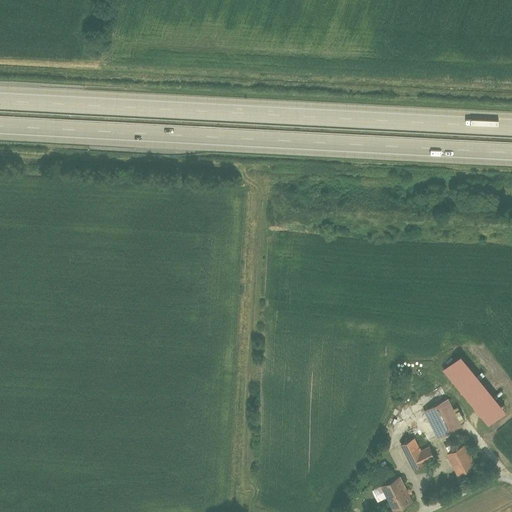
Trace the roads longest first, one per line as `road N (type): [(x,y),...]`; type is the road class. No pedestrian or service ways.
road 1 (motorway): [(0,128),(511,155)]
road 2 (motorway): [(511,125),(0,99)]
